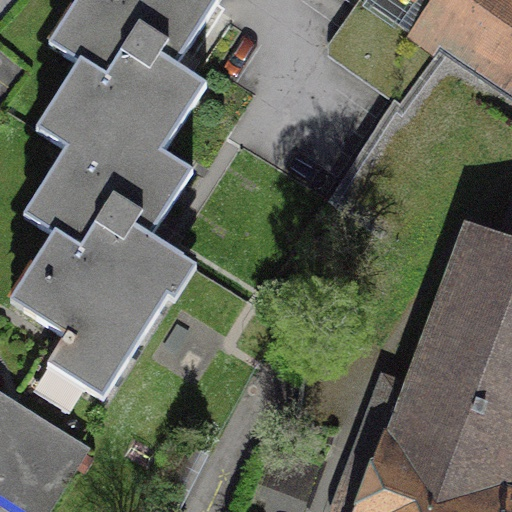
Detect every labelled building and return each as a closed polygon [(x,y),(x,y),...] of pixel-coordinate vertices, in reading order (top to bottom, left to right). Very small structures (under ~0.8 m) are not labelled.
[(6,116),(32,132),(154,210),(196,143),(154,116),(189,60),(160,42),(186,0),(40,0),(25,24),(53,42),(6,116)] [(511,0),(456,0),(425,42),(511,98),(511,0)] [(359,11),(327,55),(400,109),(433,65),(359,11)] [(202,241),(154,210),(32,132),(0,181),(0,199),(24,215),(0,253),(0,275),(35,297),(22,317),(46,332),(30,358),(100,402),(202,241)] [(511,218),(503,242),(511,245),(511,218)] [(511,511),(511,245),(503,242),(471,230),(364,511),(511,511)] [(56,511),(97,448),(0,385),(0,491),(32,511),(56,511)]
